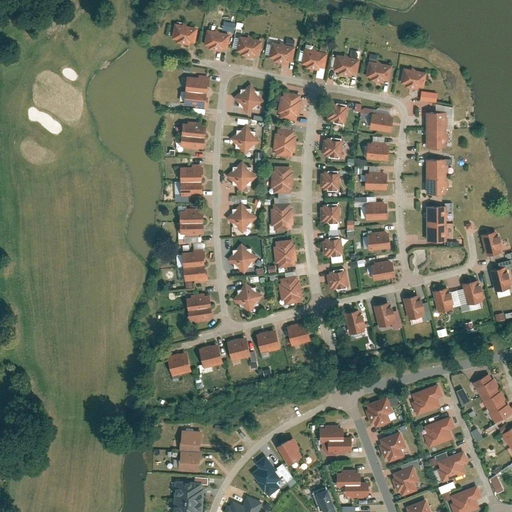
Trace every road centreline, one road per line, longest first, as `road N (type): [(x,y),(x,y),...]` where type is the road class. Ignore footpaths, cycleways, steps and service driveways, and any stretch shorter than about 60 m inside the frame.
road 1 (residential): [(408,285),(397,193),(403,111),(388,100),(317,87)]
road 2 (residential): [(226,69),(214,230),(227,331)]
road 3 (residential): [(319,308),(306,210),(317,87)]
road 4 (residential): [(346,395),(246,454),(211,511)]
road 5 (residential): [(500,355),(346,395)]
road 6 (residential): [(392,511),(346,395)]
road 7 (residential): [(453,396),(497,511)]
